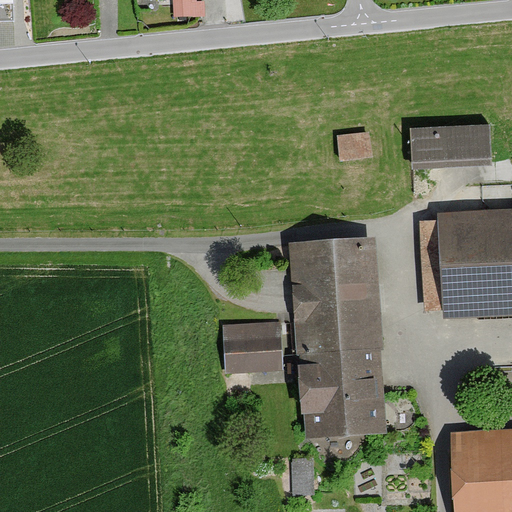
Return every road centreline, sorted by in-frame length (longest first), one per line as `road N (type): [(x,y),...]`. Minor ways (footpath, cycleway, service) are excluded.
road 1 (residential): [(0,243),(198,246),(395,231)]
road 2 (residential): [(0,61),(359,24)]
road 3 (residential): [(359,24),(511,11)]
road 4 (residential): [(421,364),(446,511)]
road 5 (residential): [(395,231),(421,364)]
road 6 (residential): [(511,184),(433,198),(395,231)]
